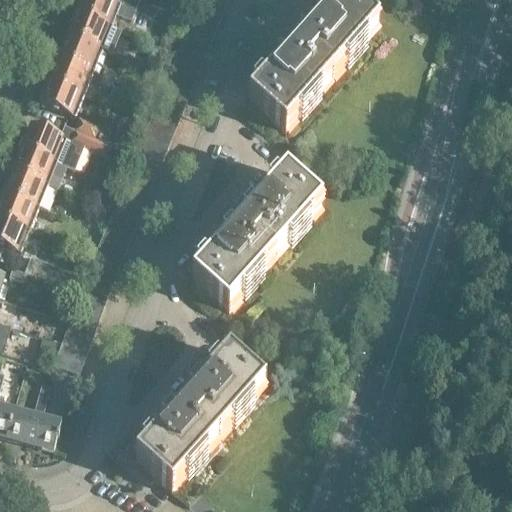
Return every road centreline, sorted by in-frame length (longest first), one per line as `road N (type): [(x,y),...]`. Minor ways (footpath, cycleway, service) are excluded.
road 1 (primary): [(333,511),(408,314),(505,0)]
road 2 (residential): [(96,433),(140,414),(195,347),(179,317),(152,304)]
road 3 (residential): [(165,256),(252,173),(255,155),(240,138),(207,125)]
road 4 (residential): [(96,433),(152,304)]
road 5 (residential): [(165,256),(207,125)]
road 6 (residential): [(0,486),(58,487),(84,465),(96,433)]
